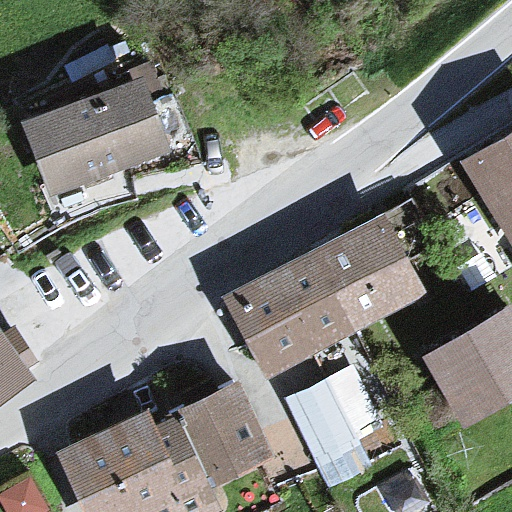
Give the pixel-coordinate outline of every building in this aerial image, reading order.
[(143,84),(23,126),(48,199),(169,158),(143,84)] [(511,130),(460,162),(511,247),(511,130)] [(383,220),(222,297),(271,400),(359,358),(350,340),(424,305),(383,220)] [(511,311),(508,305),(419,356),(462,430),(511,401),(511,311)] [(0,337),(0,407),(32,387),(0,337)] [(355,370),(283,404),(325,493),(372,471),(360,446),(385,434),(355,370)] [(142,412),(53,452),(79,511),(160,511),(163,511),(164,511),(222,511),(214,493),(273,467),(236,384),(148,423),(142,412)] [(25,511),(51,497),(30,462),(0,480),(0,511),(25,511)]
